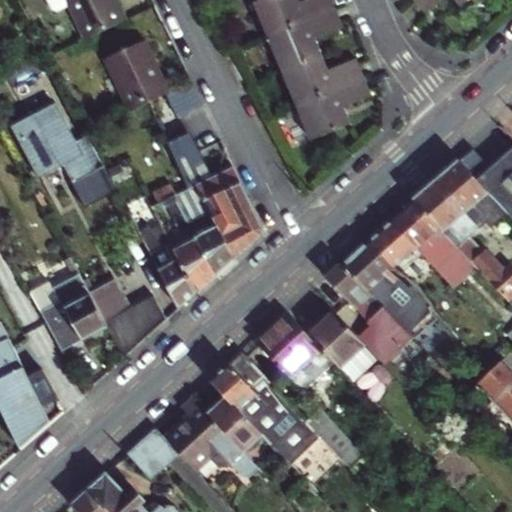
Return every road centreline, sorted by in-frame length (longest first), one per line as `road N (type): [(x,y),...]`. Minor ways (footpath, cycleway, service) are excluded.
road 1 (secondary): [(8,511),(299,250)]
road 2 (residential): [(176,0),(299,250)]
road 3 (secondary): [(299,250),(447,120)]
road 4 (residential): [(447,120),(386,39),(368,0)]
